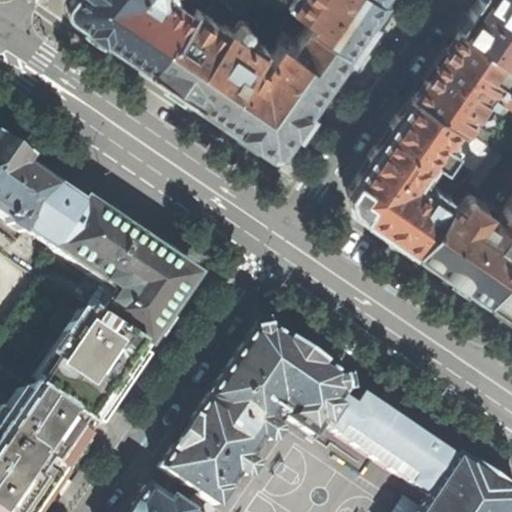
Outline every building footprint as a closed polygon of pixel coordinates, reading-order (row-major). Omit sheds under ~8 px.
[(111,41),(147,66),(167,37),(171,39),(190,12),(172,0),(67,0),(69,13),(111,41)] [(287,0),(286,2),(310,18),(306,23),(345,50),(355,58),(377,26),(366,18),(379,0),(287,0)] [(511,0),(475,0),(457,28),(509,64),(511,59),(511,0)] [(184,92),(217,113),(251,61),(262,45),(244,32),(246,29),(247,30),(248,28),(247,24),(242,20),(237,22),(232,29),(225,24),(223,27),(194,7),(190,12),(171,39),(167,37),(147,66),(184,92)] [(248,134),(274,153),(292,127),(302,134),(315,116),(305,109),(345,50),(306,23),(290,47),(279,40),(260,67),(251,61),(217,113),(248,134)] [(438,55),(412,93),(482,142),(505,108),(486,95),(491,87),(490,85),(497,84),(511,95),(511,65),(509,64),(457,28),(438,55)] [(383,227),(415,248),(449,199),(450,197),(432,185),(427,191),(417,183),(442,147),(474,170),(491,148),(482,142),(412,93),(383,135),(346,189),(349,204),(383,227)] [(0,217),(21,232),(24,228),(50,245),(80,202),(37,173),(0,147),(0,217)] [(449,272),(485,297),(511,257),(511,194),(495,219),(485,213),(487,210),(487,207),(486,205),(485,203),(472,194),(470,193),(468,194),(466,194),(464,195),(457,205),(449,199),(415,248),(449,272)] [(117,227),(80,202),(50,245),(47,249),(98,283),(81,308),(140,348),(189,276),(117,227)] [(511,314),(511,257),(485,297),(511,314)] [(116,383),(140,348),(81,308),(79,306),(26,385),(85,426),(86,426),(116,383)] [(317,423),(329,432),(354,395),(347,390),(342,386),(345,382),(316,363),(317,362),(284,340),(283,340),(255,321),(202,398),(258,437),(266,442),(273,433),(273,432),(282,418),(308,435),(317,423)] [(70,449),(85,426),(26,385),(21,393),(15,389),(0,409),(0,444),(49,479),(70,449)] [(413,511),(509,511),(511,509),(511,496),(443,449),(437,445),(437,446),(433,443),(432,445),(357,394),(356,396),(354,395),(329,432),(408,486),(402,496),(418,506),(413,511)] [(258,437),(202,398),(181,429),(154,468),(211,506),(233,473),(239,477),(243,476),(249,468),(248,464),(242,460),(258,437)] [(26,511),(34,501),(49,479),(0,444),(0,511),(26,511)] [(123,511),(183,511),(184,511),(166,499),(164,499),(163,501),(142,486),(123,511)] [(390,511),(413,511),(418,506),(402,496),(390,511)]
